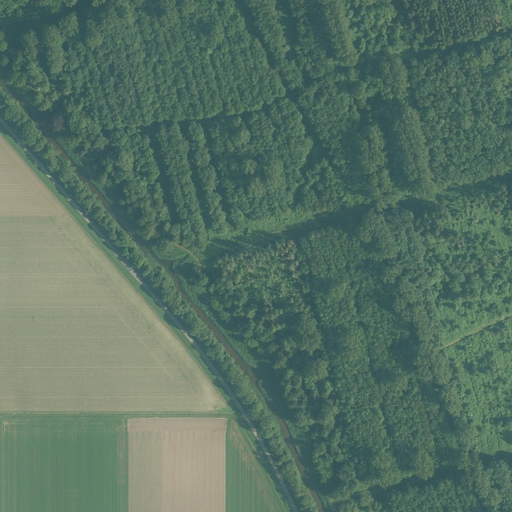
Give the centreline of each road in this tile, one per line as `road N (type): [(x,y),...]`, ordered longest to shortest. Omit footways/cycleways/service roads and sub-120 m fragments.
road 1 (track): [(423,353),(378,245),(289,90),(344,64),(511,31)]
road 2 (unclassified): [(295,511),(203,356),(0,119)]
road 3 (track): [(485,511),(423,353),(511,315)]
